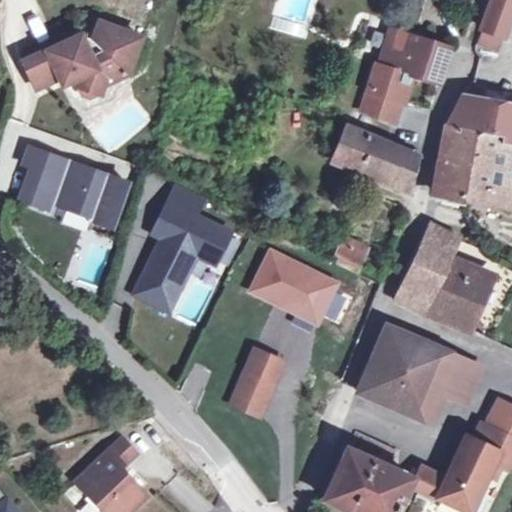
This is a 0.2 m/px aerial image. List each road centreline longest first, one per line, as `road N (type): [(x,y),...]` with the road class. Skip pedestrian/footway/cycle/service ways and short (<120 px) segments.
road 1 (residential): [(299,511),(417,216),(448,82),(480,0)]
road 2 (unclassified): [(253,511),(111,351),(0,264)]
